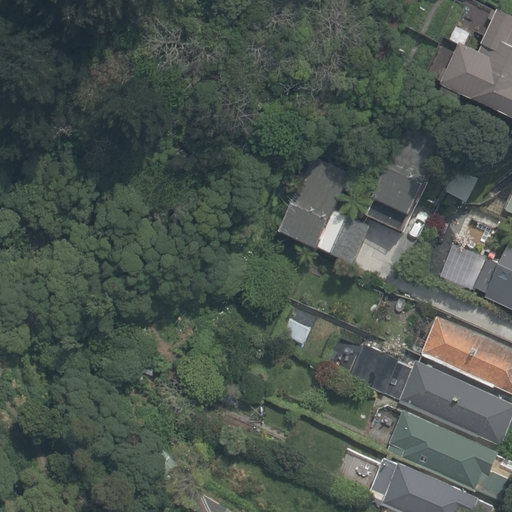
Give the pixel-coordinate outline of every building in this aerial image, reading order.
[(511,107),(511,12),(487,0),(471,0),(464,16),(448,8),(435,34),(456,44),(442,73),(511,107)] [(460,145),(412,124),(370,216),(408,233),(415,218),(425,222),(460,145)] [(322,164),(290,232),(366,268),(384,230),(351,214),(365,184),(322,164)] [(511,174),(497,204),(511,211),(511,174)] [(490,244),(469,288),(511,308),(511,251),(511,254),(490,244)] [(511,395),(511,345),(442,314),(423,356),(511,395)] [(323,333),(297,319),(288,337),(298,343),(314,351),(323,333)] [(511,395),(423,356),(375,335),(356,378),(387,391),(511,446),(511,395)] [(511,446),(387,391),(372,425),(397,436),(389,454),(492,500),(511,508),(511,446)] [(410,511),(486,511),(492,500),(389,454),(371,494),(410,511)]
